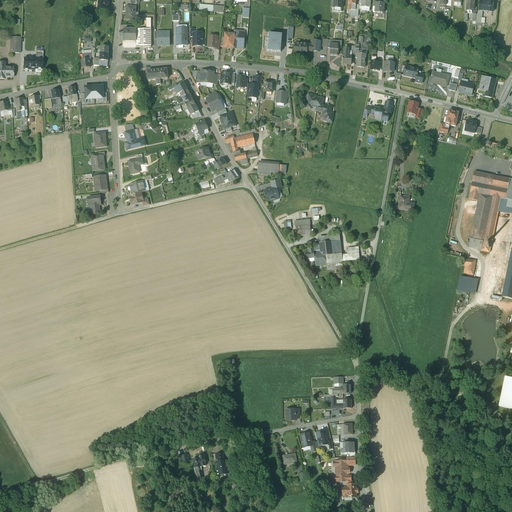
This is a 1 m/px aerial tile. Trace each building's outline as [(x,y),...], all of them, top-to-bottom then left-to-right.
[(98,0),(99,3),(100,3),(99,9),(102,10),(103,11),(104,11),(106,10),(108,10),(109,0),(98,0)] [(370,0),(362,0),(362,5),(362,8),(370,8),(370,0)] [(439,0),(440,1),(439,8),(445,8),(445,6),(446,1),(451,2),(451,0),(439,0)] [(493,2),(480,1),(479,11),(482,11),(492,12),(493,2)] [(376,4),(376,7),(375,13),(380,13),(381,14),(382,14),(384,12),(384,11),(384,10),(384,4),(376,4)] [(136,7),(127,6),(125,19),(134,20),(136,7)] [(146,29),(136,29),(136,42),(137,48),(151,48),(151,19),(146,19),(146,29)] [(136,29),(125,29),(125,33),(124,33),(124,42),(136,42),(136,29)] [(187,29),(176,29),(177,46),(187,46),(187,33),(187,29)] [(244,32),(234,31),(234,35),(233,48),(233,49),(243,49),(244,37),(245,32),(244,32)] [(169,46),(169,32),(158,32),(158,34),(157,34),(157,40),(157,46),(169,46)] [(194,34),(193,34),(193,37),(193,47),(202,47),(202,46),(201,40),(202,40),(202,33),(194,34)] [(234,35),(225,34),(225,38),(224,47),(225,47),(228,50),(230,48),(233,48),(234,35)] [(268,34),(267,52),(272,52),(276,53),(276,52),(281,53),(282,35),(278,35),(278,34),(273,34),(273,35),(268,34)] [(217,38),(213,37),(213,38),(209,38),(208,47),(216,48),(217,41),(217,38)] [(21,38),(11,38),(10,53),(20,53),(21,38)] [(320,42),(313,41),(312,45),(312,51),(319,52),(320,42)] [(342,42),(331,41),(330,48),(330,56),(337,56),(338,52),(339,52),(339,48),(341,49),(342,42)] [(312,45),(295,44),(295,53),(300,54),(302,55),(303,54),(307,54),(307,50),(312,51),(312,45)] [(36,59),(24,58),(23,69),(35,70),(35,69),(37,69),(37,71),(42,72),(43,52),(36,52),(36,59)] [(108,54),(101,53),(100,61),(108,61),(108,54)] [(358,54),(357,58),(357,67),(364,68),(366,55),(358,54)] [(348,56),(343,56),(343,65),(351,65),(351,60),(352,56),(348,56)] [(83,60),(81,60),(82,68),(90,68),(89,60),(89,59),(83,60)] [(371,62),(370,71),(379,71),(380,63),(376,62),(371,62)] [(394,63),(386,62),(386,65),(386,72),(393,72),(394,63)] [(5,63),(0,63),(0,79),(4,79),(4,78),(13,78),(13,68),(5,68),(5,63)] [(418,70),(407,67),(406,71),(405,71),(403,76),(416,79),(417,74),(417,73),(418,73),(418,72),(418,70)] [(167,70),(147,72),(148,81),(156,80),(160,79),(168,79),(167,70)] [(232,74),(221,73),(221,75),(221,81),(220,84),(231,85),(231,84),(232,75),(232,74)] [(449,77),(432,73),(430,83),(447,87),(449,77)] [(423,75),(417,74),(416,79),(415,82),(421,84),(423,75)] [(495,80),(482,77),(479,90),(486,91),(485,97),(492,98),(495,84),(494,84),(495,80)] [(273,83),(265,82),(263,92),(264,92),(272,93),(273,83)] [(461,82),(458,92),(463,93),(463,94),(471,96),(474,85),(461,82)] [(457,85),(450,83),(448,90),(455,92),(457,85)] [(174,89),(177,95),(187,90),(184,84),(174,89)] [(258,86),(250,85),(250,94),(249,94),(249,97),(250,98),(257,98),(258,86)] [(74,87),(68,88),(69,96),(67,97),(68,102),(71,102),(74,101),(73,96),(75,95),(75,92),(76,92),(76,89),(74,89),(74,87)] [(85,100),(94,100),(93,87),(84,88),(85,95),(85,100)] [(103,99),(103,94),(103,87),(93,87),(94,100),(103,99)] [(58,90),(50,92),(53,106),(56,105),(55,99),(60,99),(59,96),(61,96),(60,93),(58,93),(58,90)] [(177,95),(178,97),(177,98),(177,97),(175,97),(177,101),(182,99),(190,95),(187,90),(177,95)] [(285,92),(278,92),(276,103),(284,104),(285,98),(286,93),(285,92)] [(190,95),(182,99),(184,101),(185,104),(192,100),(190,95)] [(210,98),(206,100),(209,106),(219,101),(216,95),(210,98)] [(38,96),(29,98),(31,107),(39,105),(38,96)] [(315,97),(309,96),(307,106),(311,107),(316,108),(316,106),(321,107),(321,106),(322,103),(323,99),(315,98),(315,97)] [(22,99),(14,101),(15,104),(13,104),(14,107),(15,107),(16,109),(19,108),(24,107),(22,99)] [(192,100),(185,104),(186,106),(184,107),(185,108),(184,109),(186,111),(188,110),(196,106),(192,100)] [(219,101),(209,106),(212,112),(216,110),(222,106),(219,101)] [(393,105),(394,104),(388,103),(386,102),(384,110),(384,112),(389,113),(389,114),(391,114),(393,105)] [(418,104),(409,102),(407,113),(415,115),(416,115),(417,109),(418,104)] [(196,106),(188,110),(191,116),(194,115),(195,114),(199,112),(196,106)] [(332,107),(328,107),(327,112),(323,112),(322,117),(328,118),(327,122),(332,122),(333,114),(331,113),(332,107)] [(384,110),(376,108),(373,107),(372,107),(372,109),(369,108),(367,114),(368,114),(375,115),(374,119),(381,121),(382,117),(383,117),(384,112),(384,110)] [(417,109),(416,115),(415,115),(415,118),(421,119),(423,111),(417,109)] [(458,113),(449,111),(447,120),(450,121),(452,121),(456,122),(457,121),(458,121),(459,118),(458,117),(458,113)] [(236,126),(231,113),(220,117),(222,122),(223,121),(226,130),(236,126)] [(204,121),(201,123),(201,122),(201,123),(196,125),(198,130),(199,132),(207,129),(204,121)] [(476,123),(467,121),(466,125),(467,126),(466,127),(465,131),(474,133),(476,123)] [(445,124),(440,123),(438,132),(447,134),(449,128),(445,127),(445,124)] [(255,130),(242,133),(235,136),(235,139),(253,135),(256,135),(255,130)] [(135,136),(134,136),(132,131),(126,133),(125,133),(127,143),(125,143),(127,151),(145,146),(144,139),(136,140),(135,136)] [(105,133),(94,134),(95,141),(96,141),(97,148),(107,147),(105,133)] [(253,135),(235,139),(237,148),(255,144),(253,135)] [(235,140),(234,136),(225,140),(226,143),(231,142),(231,143),(231,146),(232,146),(233,153),(238,152),(235,140)] [(208,148),(195,152),(197,157),(200,156),(201,159),(205,158),(211,157),(211,156),(208,148)] [(240,155),(239,152),(238,152),(233,153),(235,162),(240,161),(242,165),(248,164),(247,160),(247,159),(246,159),(245,154),(240,155)] [(99,157),(91,157),(93,171),(105,170),(104,161),(104,162),(103,156),(99,157)] [(136,160),(129,162),(130,168),(129,168),(131,175),(140,173),(138,165),(143,164),(142,159),(136,160)] [(217,163),(216,163),(217,164),(213,167),(212,167),(215,170),(216,169),(219,168),(220,169),(227,164),(223,159),(217,163)] [(279,165),(258,164),(258,172),(264,172),(271,173),(278,173),(279,165)] [(82,166),(75,166),(76,175),(83,174),(82,166)] [(234,170),(228,174),(226,172),(221,174),(222,177),(223,177),(225,184),(232,181),(233,182),(239,178),(234,170)] [(511,180),(474,172),(470,193),(501,199),(511,201),(511,180)] [(106,176),(93,177),(94,185),(96,184),(97,191),(102,191),(107,190),(106,176)] [(222,177),(214,180),(215,183),(217,183),(218,186),(225,184),(223,177),(222,177)] [(280,180),(271,182),(272,189),(273,189),(276,189),(281,188),(280,180)] [(143,182),(129,185),(132,195),(140,193),(145,192),(143,182)] [(272,189),(264,191),(267,202),(274,200),(273,200),(274,199),(278,198),(276,189),(273,189),(272,189)] [(132,195),(129,196),(131,205),(142,203),(142,201),(140,193),(132,195)] [(501,199),(470,193),(469,199),(478,201),(475,214),(473,225),(470,239),(483,242),(490,208),(499,209),(501,199)] [(409,197),(403,196),(403,198),(400,197),(398,210),(413,212),(414,204),(408,203),(409,199),(409,197)] [(100,197),(88,198),(88,207),(90,206),(91,215),(100,214),(99,205),(101,205),(101,204),(100,197)] [(511,248),(511,201),(501,199),(499,209),(490,208),(483,242),(481,251),(494,254),(492,267),(497,268),(495,277),(499,278),(495,296),(502,297),(511,248)] [(310,226),(296,228),(297,236),(311,235),(310,226)] [(319,236),(320,244),(330,242),(340,241),(340,234),(319,236)] [(340,241),(330,242),(332,255),(342,254),(340,241)] [(330,242),(320,244),(321,250),(321,253),(324,252),(325,256),(332,255),(330,242)] [(312,244),(307,245),(309,253),(305,253),(306,260),(314,258),(315,258),(314,254),(313,250),(312,244)] [(511,248),(502,297),(511,299),(511,298),(511,248)] [(342,254),(332,255),(325,256),(324,252),(321,253),(314,254),(315,258),(314,258),(316,266),(326,264),(335,263),(341,263),(342,262),(342,261),(342,254)] [(359,259),(359,252),(348,253),(348,254),(342,254),(342,261),(359,259)] [(476,261),(463,259),(462,265),(465,266),(464,273),(473,275),(476,261)] [(477,281),(460,278),(457,290),(475,294),(477,281)] [(511,378),(505,377),(499,407),(511,409),(511,378)] [(343,385),(342,385),(343,389),(334,390),(332,390),(333,394),(338,394),(343,394),(351,394),(351,385),(343,385)] [(351,400),(343,400),(343,404),(336,405),(336,397),(333,397),(331,397),(331,402),(332,409),(351,409),(351,400)] [(296,410),(290,410),(290,412),(286,412),(286,421),(296,420),(296,417),(296,410)] [(352,424),(344,425),(343,425),(344,435),(352,435),(352,424)] [(325,432),(316,434),(318,442),(319,447),(328,445),(328,442),(325,432)] [(308,434),(304,435),(304,434),(300,435),(303,447),(306,446),(307,447),(310,447),(312,446),(311,442),(310,439),(309,439),(308,434)] [(343,443),(344,453),(354,453),(354,443),(343,443)] [(223,454),(216,455),(216,460),(217,463),(224,462),(223,454)] [(295,454),(283,456),(284,464),(296,462),(295,454)] [(187,455),(181,456),(182,463),(189,461),(187,455)] [(199,459),(192,460),(196,475),(200,474),(198,468),(201,467),(201,465),(206,464),(204,456),(199,457),(199,459)] [(224,462),(217,463),(215,463),(218,476),(229,474),(227,466),(228,466),(228,464),(228,462),(227,462),(226,461),(224,462)] [(347,461),(334,462),(334,467),(335,467),(336,476),(335,476),(335,483),(341,482),(345,482),(351,481),(350,476),(348,476),(348,466),(348,461),(347,461)] [(351,485),(347,486),(347,488),(348,497),(352,496),(352,498),(356,498),(356,490),(355,485),(351,485)]
